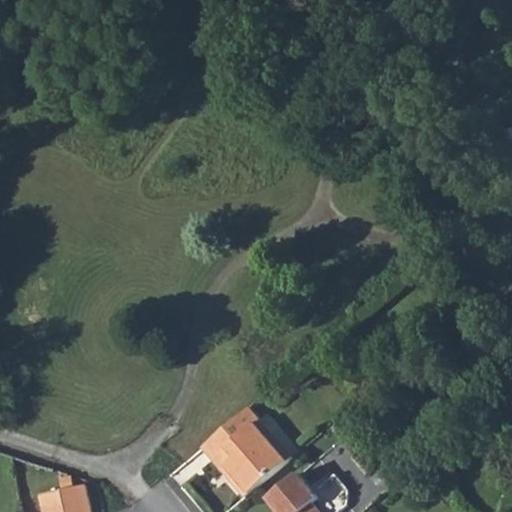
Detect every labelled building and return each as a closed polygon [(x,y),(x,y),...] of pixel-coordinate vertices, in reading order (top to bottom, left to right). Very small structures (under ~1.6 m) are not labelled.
[(232,466),(256,495),(284,471),(264,446),(269,441),(248,415),(210,448),(227,470),(232,466)] [(290,466),(269,441),(264,446),(284,471),(290,466)] [(227,470),(250,499),(256,495),(232,466),(227,470)] [(302,474),(273,498),(284,511),(343,511),(351,506),(353,492),(339,474),(317,492),(302,474)] [(94,511),(90,486),(44,494),(46,511),(94,511)]
